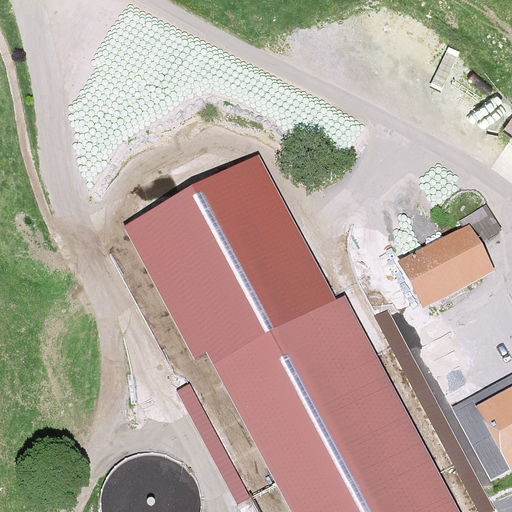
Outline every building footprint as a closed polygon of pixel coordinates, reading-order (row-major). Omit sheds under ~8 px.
[(256,164),(124,235),(204,378),(338,310),(256,164)] [(393,266),(416,314),(492,277),(469,229),(393,266)] [(442,511),(338,310),(204,378),(273,511),(442,511)] [(511,389),(474,411),(511,479),(511,478),(511,389)] [(200,511),(190,472),(176,475),(179,488),(141,498),(144,511),(200,511)]
